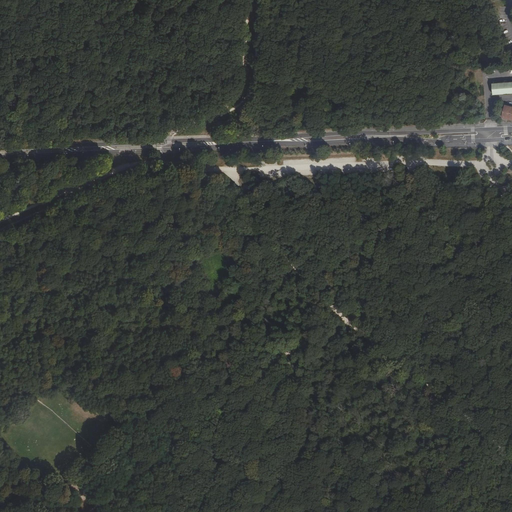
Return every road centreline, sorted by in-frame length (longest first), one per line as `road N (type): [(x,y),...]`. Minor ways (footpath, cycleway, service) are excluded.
road 1 (track): [(133,475),(490,184),(493,164)]
road 2 (track): [(261,208),(340,307),(511,466)]
road 3 (track): [(0,346),(261,208)]
road 4 (tertiary): [(0,157),(240,142)]
road 5 (tertiary): [(240,142),(0,149)]
road 6 (tertiary): [(511,128),(272,140)]
road 7 (tertiary): [(272,140),(511,138)]
road 8 (track): [(335,178),(388,186),(511,179)]
road 9 (track): [(0,370),(133,475)]
